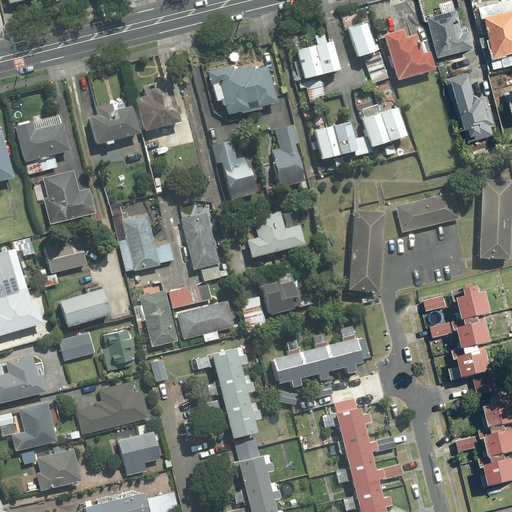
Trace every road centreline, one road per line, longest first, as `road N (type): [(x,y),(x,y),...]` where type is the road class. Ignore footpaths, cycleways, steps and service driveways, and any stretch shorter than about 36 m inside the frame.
road 1 (tertiary): [(238,0),(0,59)]
road 2 (residential): [(440,511),(393,304)]
road 3 (residential): [(158,389),(190,511)]
